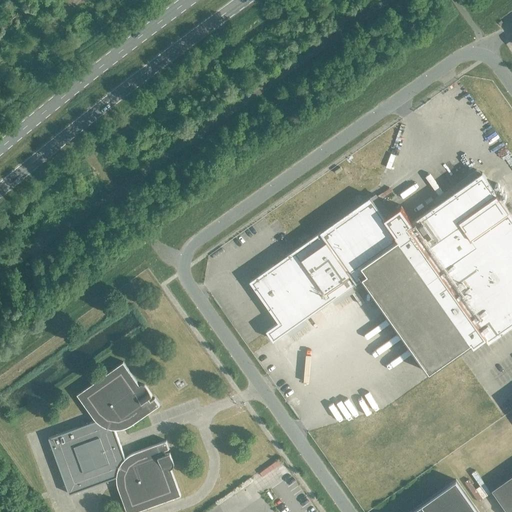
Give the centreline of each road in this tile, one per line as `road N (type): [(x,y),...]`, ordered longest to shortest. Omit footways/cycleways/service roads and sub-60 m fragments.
road 1 (unclassified): [(511,91),(486,55),(464,53),(193,243),(182,262),(185,278),(351,511)]
road 2 (trunk): [(0,191),(243,0)]
road 3 (trunk): [(191,0),(0,149)]
